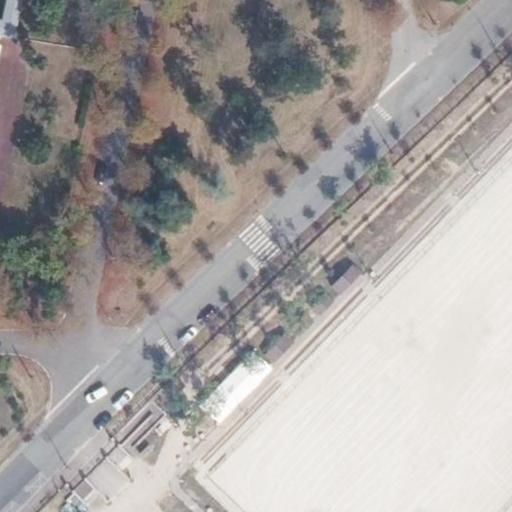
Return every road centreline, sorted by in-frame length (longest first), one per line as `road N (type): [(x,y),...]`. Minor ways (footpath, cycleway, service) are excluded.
road 1 (residential): [(123,384),(420,87)]
road 2 (residential): [(73,343),(144,0)]
road 3 (residential): [(0,506),(123,384)]
road 4 (residential): [(420,87),(511,0)]
